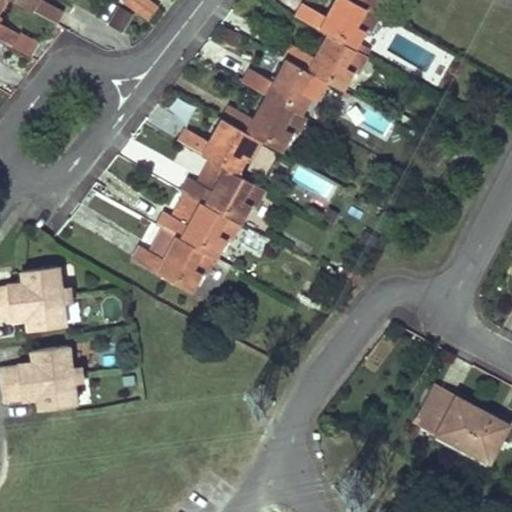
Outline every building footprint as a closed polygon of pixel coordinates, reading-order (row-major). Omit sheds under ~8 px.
[(0,0),(0,40),(11,47),(19,34),(0,22),(0,11),(6,0),(0,0)] [(12,0),(56,24),(64,11),(44,0),(12,0)] [(127,0),(126,2),(147,17),(155,6),(146,0),(127,0)] [(302,2),(294,15),(327,33),(367,55),(370,49),(359,43),(366,31),(370,33),(380,15),(352,0),(334,0),(326,15),(302,2)] [(117,4),(107,21),(123,30),(133,13),(117,4)] [(11,47),(29,57),(38,42),(20,32),(19,34),(11,47)] [(290,43),(283,57),(286,58),(326,80),(343,90),(353,72),(358,74),(368,56),(367,55),(327,33),(315,56),(290,43)] [(249,67),(241,81),(266,94),(303,114),(312,96),(316,99),(326,80),(286,58),(273,81),(249,67)] [(229,104),(222,117),(262,140),(282,151),(292,133),(297,135),(307,117),(303,114),(266,94),(253,117),(229,104)] [(185,127),(177,140),(224,167),(238,174),(248,156),(252,158),(262,140),(222,117),(209,140),(185,127)] [(187,176),(180,190),(186,193),(199,200),(241,223),(251,206),(256,208),(265,189),(238,174),(224,167),(212,190),(187,176)] [(186,193),(174,217),(187,224),(199,200),(186,193)] [(163,211),(156,224),(175,235),(216,257),(226,239),(230,242),(241,223),(199,200),(187,224),(174,217),(163,211)] [(216,257),(175,235),(162,257),(138,244),(131,257),(192,291),(202,273),(206,276),(216,257)] [(65,325),(57,265),(21,270),(23,282),(0,285),(0,320),(27,317),(29,329),(65,325)] [(344,266),(338,277),(353,285),(361,275),(344,266)] [(76,404),(68,344),(32,349),(33,362),(0,366),(0,380),(3,401),(38,397),(39,409),(76,404)] [(455,397),(434,386),(427,399),(448,410),(455,397)] [(508,424),(455,397),(448,410),(427,399),(415,422),(488,460),(508,424)]
